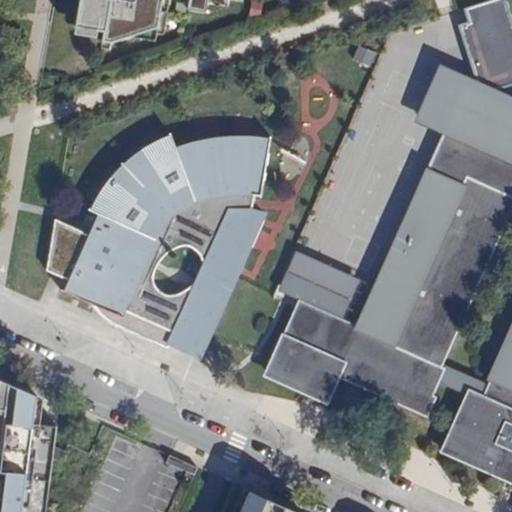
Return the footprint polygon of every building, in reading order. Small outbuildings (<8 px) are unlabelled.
[(105,30),(103,40),(111,41),(157,26),(161,0),(79,0),(75,26),(105,30)] [(189,0),(188,8),(205,11),(206,0),(189,0)] [(466,140),(483,96),(486,90),(491,81),(386,35),(271,296),(291,308),(295,301),(325,314),(325,317),(353,330),(389,251),(390,251),(409,211),(406,210),(441,129),(466,140)] [(354,59),(372,64),(376,52),(358,46),(354,59)] [(511,453),(511,109),(483,96),(466,140),(441,129),(406,210),(409,211),(390,251),(389,251),(353,330),(325,317),(325,314),(295,301),(291,308),(262,375),(297,390),(319,353),(339,362),(333,376),(422,415),(437,382),(464,394),(437,453),(496,478),(500,480),(511,453)] [(93,225),(67,290),(126,313),(170,333),(164,345),(203,362),(265,216),(252,208),(252,194),(262,195),(273,140),(224,136),(175,148),(168,133),(120,166),(87,211),(96,218),(93,225)] [(39,511),(52,400),(0,384),(0,511),(39,511)] [(511,489),(511,453),(500,480),(496,478),(494,482),(511,489)] [(290,511),(239,489),(229,511),(290,511)]
